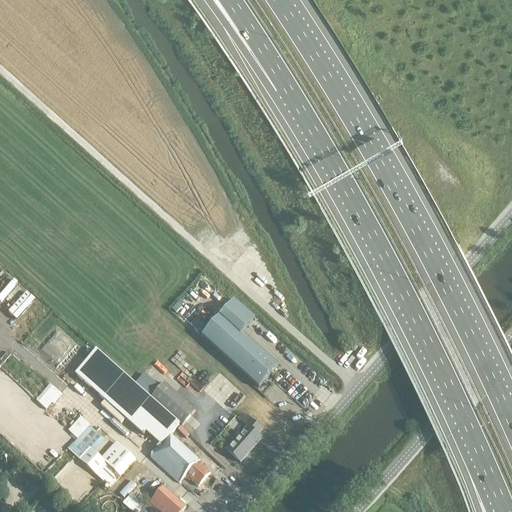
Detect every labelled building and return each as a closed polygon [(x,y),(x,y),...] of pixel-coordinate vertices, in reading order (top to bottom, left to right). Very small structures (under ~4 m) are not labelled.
[(243,335),(256,321),(234,302),(202,337),(259,389),(278,367),(243,335)] [(197,318),(192,325),(199,330),(204,323),(197,318)] [(56,369),(77,346),(56,327),(35,351),(56,369)] [(200,462),(171,436),(180,426),(182,428),(196,412),(164,384),(157,393),(153,390),(154,387),(143,378),(144,377),(140,374),(132,384),(96,352),(75,375),(144,436),(156,422),(165,430),(159,438),(164,443),(151,458),(180,484),(187,477),(198,487),(211,474),(199,463),(200,462)] [(5,373),(2,376),(18,392),(21,389),(5,373)] [(50,386),(42,396),(49,402),(53,396),(57,400),(61,395),(50,386)] [(257,436),(262,430),(247,417),(242,423),(248,428),(227,452),(240,463),(261,440),(257,436)] [(95,454),(106,442),(110,438),(93,423),(69,451),(110,489),(136,461),(117,445),(116,443),(101,460),(95,454)] [(132,494),(124,503),(133,511),(138,511),(145,505),(132,494)] [(158,506),(165,511),(182,511),(186,508),(169,494),(158,506)]
